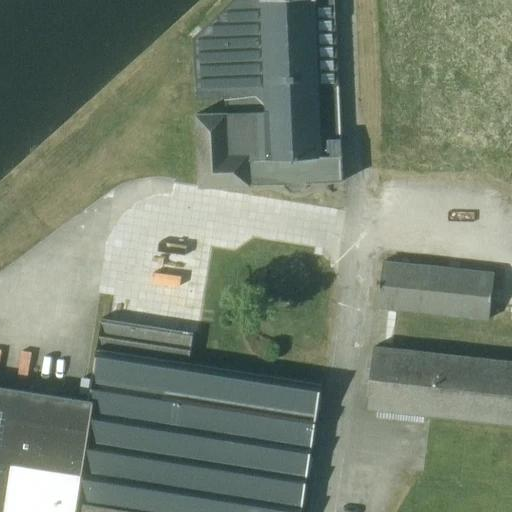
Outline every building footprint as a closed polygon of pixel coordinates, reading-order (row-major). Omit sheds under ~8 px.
[(227,114),(340,108),(335,0),(234,0),(195,38),(198,100),(226,99),(227,114)] [(340,108),(227,114),(198,115),(200,188),(286,184),(286,186),(293,193),(302,193),(309,186),(308,183),(343,182),(340,108)] [(385,262),(380,308),(491,320),(496,274),(385,262)] [(95,402),(77,511),(302,511),(323,384),(190,363),(194,333),(100,318),(87,397),(95,402)] [(369,408),(430,415),(511,423),(511,361),(375,347),(369,408)] [(77,511),(95,402),(87,397),(87,400),(0,385),(0,511),(77,511)]
